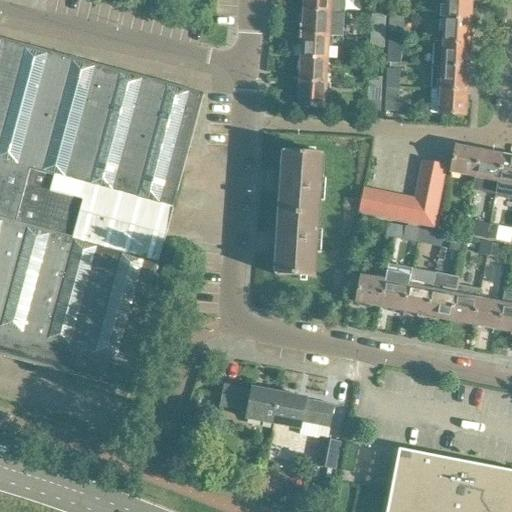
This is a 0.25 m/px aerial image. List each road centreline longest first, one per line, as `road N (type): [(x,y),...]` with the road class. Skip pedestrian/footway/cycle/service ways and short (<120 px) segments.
road 1 (residential): [(511,381),(261,334),(233,321),(247,64)]
road 2 (residential): [(247,64),(0,8)]
road 3 (residential): [(511,143),(510,0)]
road 4 (secondary): [(129,511),(0,467)]
